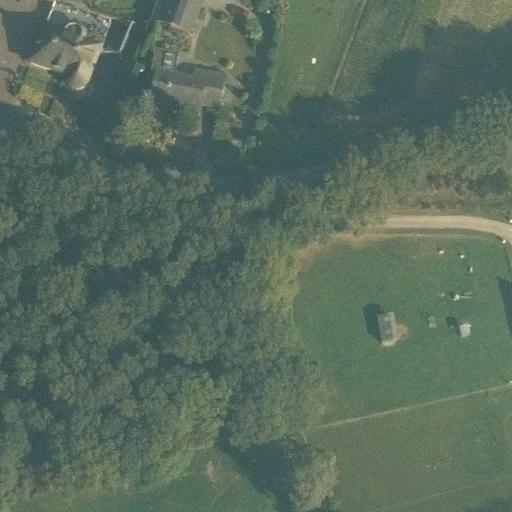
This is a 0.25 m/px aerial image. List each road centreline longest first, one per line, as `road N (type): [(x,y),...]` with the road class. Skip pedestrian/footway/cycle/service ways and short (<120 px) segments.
road 1 (unclassified): [(290,191),(242,193),(114,171),(0,121)]
road 2 (track): [(262,219),(274,444),(307,511)]
road 3 (residential): [(290,191),(311,222),(511,236)]
road 4 (unclassified): [(511,108),(290,191)]
